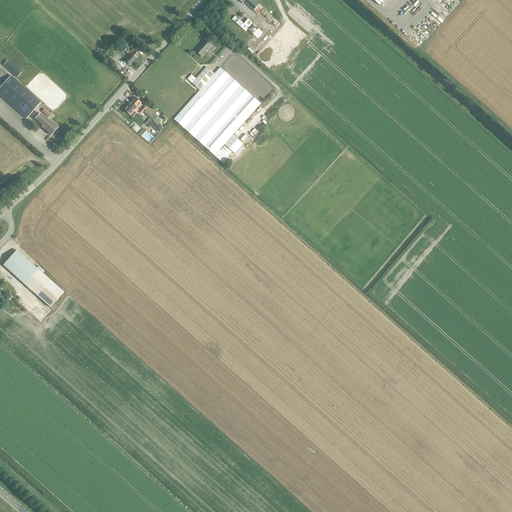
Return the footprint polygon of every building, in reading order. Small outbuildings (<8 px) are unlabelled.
[(241,0),(258,14),(263,8),(259,4),(253,0),(241,0)] [(263,14),(277,27),(280,23),(267,10),(263,14)] [(246,32),(247,30),(247,29),(253,23),(248,19),(244,24),(239,20),(236,23),(246,32)] [(253,35),(254,35),(258,30),(259,29),(253,23),(247,29),(247,30),(253,35)] [(206,52),(212,45),(207,40),(201,47),(200,47),(196,51),(202,56),(206,52)] [(125,46),(124,47),(136,58),(139,55),(135,51),(136,50),(134,48),(133,49),(130,51),(128,50),(129,49),(125,46)] [(136,58),(124,47),(120,52),(123,55),(126,52),(128,54),(126,56),(133,62),(136,58)] [(130,66),(133,62),(126,56),(123,59),(124,60),(123,61),(125,63),(126,62),(130,66)] [(3,65),(9,71),(17,78),(21,73),(7,60),(3,65)] [(188,80),(200,91),(174,120),(215,156),(225,145),(234,154),(243,144),(233,136),(261,104),(220,68),(214,75),(207,68),(206,68),(204,70),(196,79),(192,75),(188,80)] [(0,96),(26,120),(41,103),(11,76),(0,88),(0,96)] [(136,98),(130,105),(136,110),(142,104),(136,98)] [(136,110),(130,105),(124,111),(132,118),(137,113),(135,112),(136,110)] [(152,120),(155,117),(146,109),(146,110),(143,108),(139,112),(142,115),(144,112),(152,120)] [(42,128),(49,134),(51,136),(58,128),(48,119),(47,120),(40,114),(35,119),(43,127),(42,128)] [(141,128),(134,122),(130,126),(137,133),(141,128)] [(161,129),(157,125),(155,123),(152,126),(154,128),(159,132),(161,129)] [(223,164),(229,158),(221,151),(215,157),(223,164)] [(37,269),(33,273),(13,255),(0,269),(20,287),(23,284),(50,308),(64,293),(37,269)]
